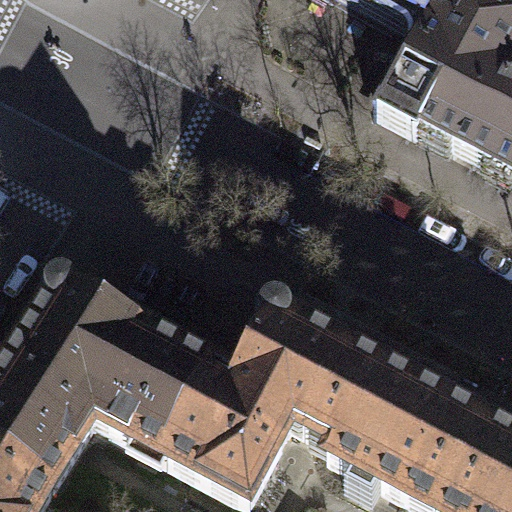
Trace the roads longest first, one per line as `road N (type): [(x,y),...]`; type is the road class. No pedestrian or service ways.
road 1 (tertiary): [(511,316),(106,101)]
road 2 (residential): [(106,101),(0,258)]
road 3 (residential): [(183,0),(106,101)]
road 4 (tertiary): [(106,101),(0,43)]
